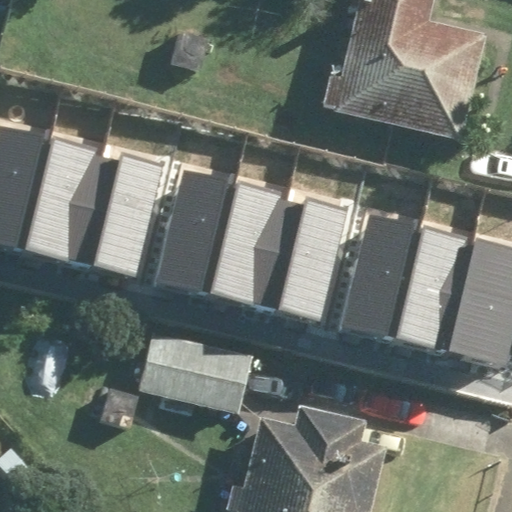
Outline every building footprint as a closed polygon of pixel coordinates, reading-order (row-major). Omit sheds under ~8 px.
[(449,150),(474,43),(417,30),(423,0),(350,0),(322,121),(449,150)] [(0,239),(511,362),(511,228),(16,109),(0,174),(0,239)] [(280,321),(253,316),(246,352),(311,365),(319,329),(280,321)] [(245,368),(142,343),(128,398),(231,424),(245,368)] [(357,511),(371,450),(350,445),(353,431),(287,417),(284,431),(252,424),(231,511),(357,511)]
